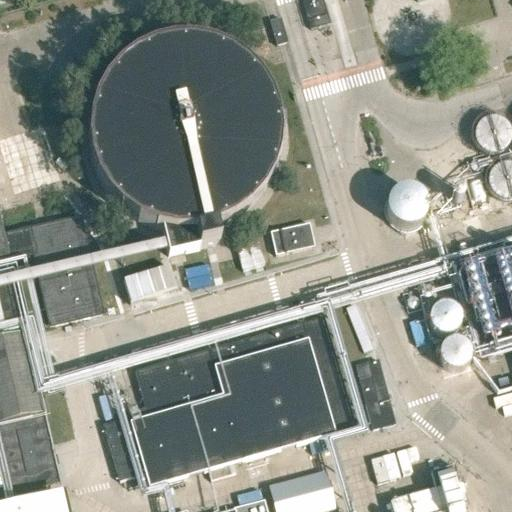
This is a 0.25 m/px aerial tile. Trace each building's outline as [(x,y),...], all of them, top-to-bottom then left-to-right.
[(322,0),(301,0),(310,32),(330,27),(322,0)] [(277,43),(287,40),(280,17),(270,20),(277,43)] [(476,39),(462,43),(471,75),(484,71),(476,39)] [(159,236),(165,238),(170,261),(222,248),(219,234),(224,232),(236,225),(247,217),(255,211),(259,205),(263,200),(269,192),(273,183),(276,177),(278,170),(280,164),(281,157),(281,150),(282,144),(281,130),(279,120),(276,111),(273,104),(270,98),(267,93),(263,87),(259,82),(255,77),(250,72),(242,66),(236,62),(228,57),(221,54),(215,52),(202,49),(195,48),(182,47),(169,49),(152,53),(140,59),(126,68),(118,74),(114,79),(109,84),(104,93),(97,104),(94,114),(92,120),(90,130),(89,140),(89,147),(89,154),(90,160),(92,167),(94,173),(96,180),(99,186),(105,197),(109,203),(114,208),(121,215),(126,219),(137,227),(146,232),(159,236)] [(500,123),(494,121),(487,122),(482,125),(477,129),(475,135),(474,141),(476,147),(480,152),(485,156),(491,157),(497,157),(503,154),(507,149),(510,144),(510,137),(509,131),(505,126),(500,123)] [(511,168),(510,168),(502,168),(495,171),(490,177),(488,184),(489,192),(493,198),(499,203),(507,204),(511,202),(511,168)] [(453,194),(451,197),(450,200),(451,203),(454,206),(457,206),(460,205),(463,203),(463,199),(462,196),(459,194),(456,193),(453,194)] [(425,222),(427,216),(426,209),(423,203),(418,198),(412,195),(406,194),(399,195),(393,199),(389,204),(386,210),(386,217),(388,223),(391,229),(397,233),(403,235),(410,234),(416,232),(422,228),(425,222)] [(28,234),(2,239),(0,232),(0,344),(25,339),(11,279),(32,275),(28,260),(34,259),(50,330),(102,318),(80,222),(28,234)] [(275,260),(314,251),(309,227),(270,236),(275,260)] [(125,281),(132,304),(180,290),(173,267),(125,281)] [(456,313),(452,310),(448,309),(444,309),(440,309),(436,311),(433,314),(431,317),(430,321),(429,325),(430,329),(432,333),(434,336),(438,338),(442,340),(446,340),(450,339),(453,338),(457,335),(459,332),(460,328),(461,324),(460,320),(458,316),(456,313)] [(356,433),(324,321),(135,375),(145,413),(138,415),(139,419),(105,429),(121,485),(144,478),(149,493),(356,433)] [(409,326),(415,349),(425,346),(419,324),(409,326)] [(459,344),(454,344),(449,345),(445,348),(441,352),(440,357),(440,362),(441,367),(445,371),(449,374),(454,375),(459,375),(464,373),(468,369),(470,365),(471,360),(470,354),(468,350),(464,346),(459,344)] [(28,352),(0,358),(0,448),(11,497),(58,486),(28,352)] [(98,365),(101,376),(112,372),(109,362),(98,365)] [(371,381),(359,384),(373,434),(395,428),(378,364),(367,367),(371,381)] [(370,459),(378,484),(404,476),(396,452),(370,459)] [(351,481),(364,478),(362,464),(349,466),(351,481)] [(461,484),(457,485),(453,470),(431,477),(435,491),(420,496),(387,505),(389,511),(455,511),(468,508),(461,484)] [(266,490),(271,511),(317,511),(337,507),(329,474),(266,490)] [(64,511),(62,502),(18,511),(64,511)]
